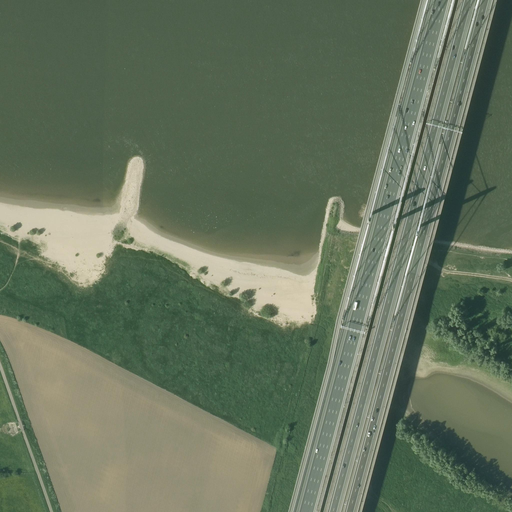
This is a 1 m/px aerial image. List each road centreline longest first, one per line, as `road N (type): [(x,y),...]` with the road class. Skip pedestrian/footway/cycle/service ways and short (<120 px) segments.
road 1 (motorway): [(332,511),(468,0)]
road 2 (motorway): [(349,511),(485,0)]
road 3 (unclassified): [(425,0),(290,511)]
road 4 (motorway): [(441,0),(306,511)]
road 5 (unclassified): [(50,511),(0,365)]
